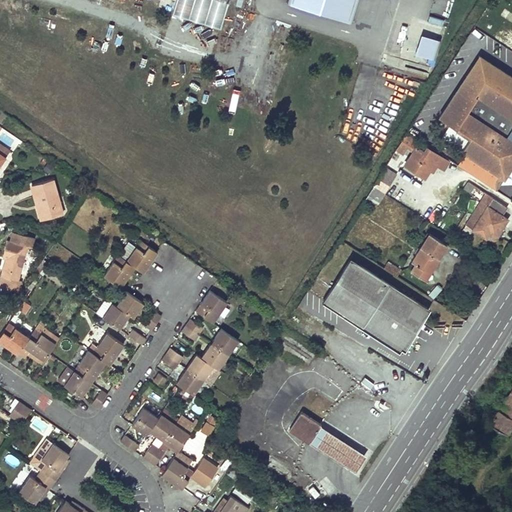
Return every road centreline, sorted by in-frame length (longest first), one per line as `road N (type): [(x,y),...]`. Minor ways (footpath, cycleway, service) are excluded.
road 1 (primary): [(511,271),(354,511)]
road 2 (primary): [(381,511),(511,306)]
road 3 (residential): [(155,511),(134,465),(0,372)]
